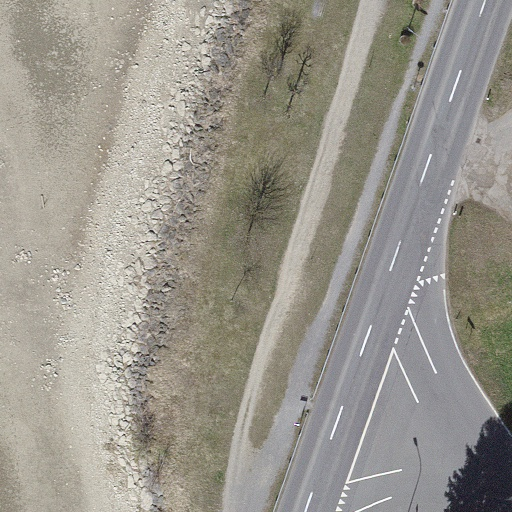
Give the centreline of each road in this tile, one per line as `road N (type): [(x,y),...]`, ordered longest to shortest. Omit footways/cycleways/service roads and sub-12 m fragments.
road 1 (secondary): [(336,421),(486,0)]
road 2 (tertiary): [(511,501),(457,468),(336,421)]
